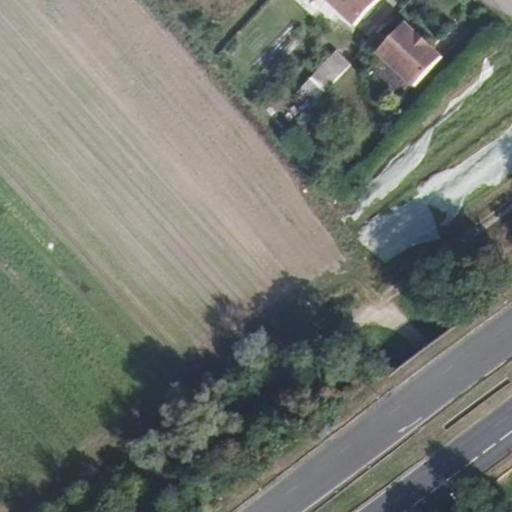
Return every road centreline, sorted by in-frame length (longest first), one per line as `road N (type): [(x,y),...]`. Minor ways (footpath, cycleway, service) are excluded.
road 1 (primary): [(511,331),(270,511)]
road 2 (primary): [(392,511),(511,423)]
